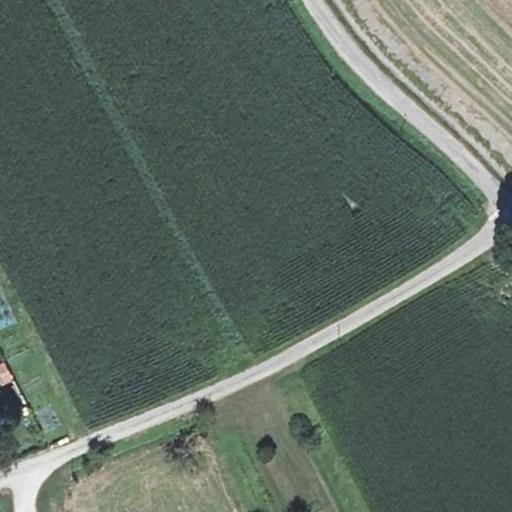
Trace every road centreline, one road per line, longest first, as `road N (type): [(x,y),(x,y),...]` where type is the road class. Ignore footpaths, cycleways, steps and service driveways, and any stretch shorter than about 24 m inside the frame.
road 1 (residential): [(511,218),(264,366),(35,464)]
road 2 (unclassified): [(511,213),(352,55),(318,0)]
